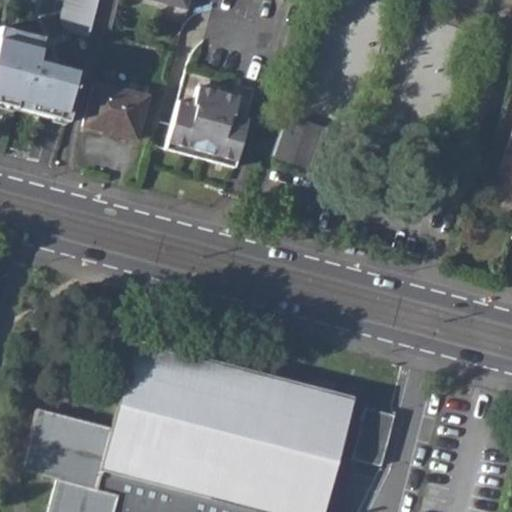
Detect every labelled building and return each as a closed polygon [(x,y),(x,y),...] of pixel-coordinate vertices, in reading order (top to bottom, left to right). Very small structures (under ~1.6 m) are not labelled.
[(67,31),(87,36),(95,0),(89,0),(85,14),(60,8),(58,16),(58,23),(60,25),(62,28),(64,30),(67,31)] [(62,0),(60,8),(85,14),(89,0),(62,0)] [(50,117),(64,121),(76,72),(62,68),(33,61),(40,36),(0,26),(0,104),(11,107),(11,106),(24,110),(24,111),(50,117)] [(181,80),(178,92),(185,94),(188,82),(181,80)] [(80,124),(133,138),(145,96),(92,81),(80,124)] [(236,96),(196,85),(190,102),(184,100),(176,98),(170,121),(156,118),(149,142),(230,167),(244,119),(230,115),(236,96)] [(178,92),(176,98),(184,100),(185,94),(178,92)] [(266,154),(308,169),(323,126),(281,112),(266,154)] [(511,130),(499,173),(511,176),(511,130)] [(320,511),(348,407),(129,347),(106,430),(35,410),(18,469),(54,480),(45,511),(320,511)] [(379,468),(393,419),(363,411),(350,461),(379,468)]
